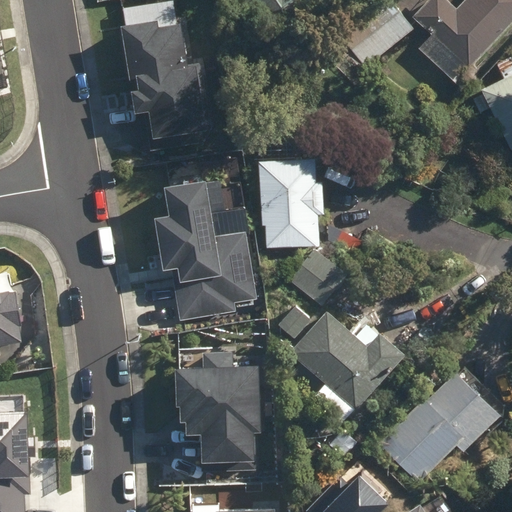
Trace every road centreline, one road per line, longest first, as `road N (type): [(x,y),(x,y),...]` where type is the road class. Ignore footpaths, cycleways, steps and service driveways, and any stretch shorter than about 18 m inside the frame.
road 1 (residential): [(80,184),(118,511)]
road 2 (residential): [(45,0),(80,184)]
